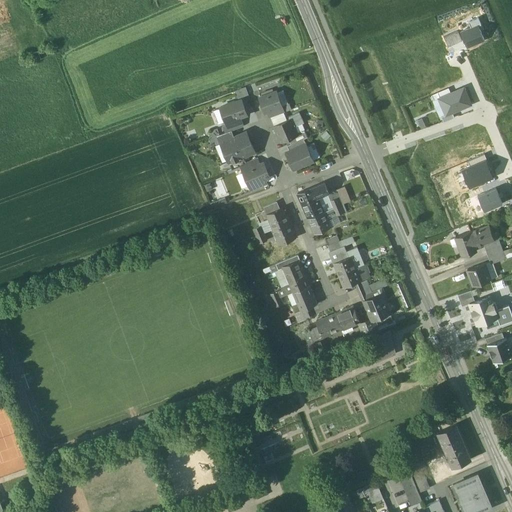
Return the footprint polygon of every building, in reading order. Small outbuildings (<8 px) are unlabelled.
[(470,22),(472,28),(477,25),(481,24),(479,18),(470,22)] [(461,32),(467,46),(483,40),(477,25),(472,28),(461,32)] [(444,37),(448,47),(462,41),(458,31),(444,37)] [(246,88),(235,92),(238,99),(248,95),(246,88)] [(434,101),(439,99),(451,94),(449,88),(432,95),(434,101)] [(446,114),(446,115),(452,113),(471,105),(464,88),(451,94),(439,99),(446,114)] [(276,92),(259,99),(263,108),(265,107),(267,112),(268,111),(281,107),(276,92)] [(241,100),(220,108),(225,122),(225,123),(239,118),(246,115),(241,100)] [(281,107),(268,111),(271,117),(291,111),(289,104),(281,107)] [(441,116),(444,122),(455,118),(452,113),(446,115),(446,114),(441,116)] [(274,127),(281,143),(288,139),(297,136),(296,134),(294,128),(303,123),(299,114),(289,118),(290,120),(274,127)] [(239,118),(225,123),(225,122),(222,123),(226,134),(230,132),(243,127),(239,118)] [(304,130),(296,134),(297,136),(288,139),(291,145),(304,140),(308,138),(304,130)] [(226,134),(217,137),(221,144),(233,138),(230,132),(226,134)] [(233,138),(221,144),(229,164),(242,158),(255,153),(246,132),(233,138)] [(291,145),(287,147),(290,152),(306,145),(304,140),(291,145)] [(290,152),(286,154),(293,170),(313,162),(306,145),(290,152)] [(483,155),(468,161),(471,167),(485,161),(483,155)] [(242,158),(229,164),(232,170),(240,166),(245,164),(242,158)] [(245,164),(240,166),(243,173),(259,166),(257,159),(245,164)] [(485,161),(471,167),(463,171),(470,187),(492,177),(485,161)] [(259,166),(243,173),(249,187),(264,181),(269,178),(263,164),(259,166)] [(264,181),(249,187),(252,192),(266,186),(264,181)] [(325,183),(297,195),(302,204),(317,198),(318,198),(327,194),(329,193),(325,183)] [(478,196),(483,210),(502,202),(496,189),(478,196)] [(327,194),(318,198),(324,213),(333,209),(330,201),(327,194)] [(317,198),(302,204),(306,213),(309,219),(324,213),(318,198),(317,198)] [(330,201),(333,209),(341,206),(338,198),(330,201)] [(275,203),(263,208),(266,215),(278,210),(275,203)] [(341,206),(333,209),(336,216),(344,213),(341,206)] [(278,210),(266,215),(267,216),(273,230),(289,224),(286,217),(282,208),(278,210)] [(324,213),(309,219),(311,225),(311,226),(315,235),(331,228),(324,213)] [(289,224),(273,230),(279,245),(279,246),(295,239),(292,230),(291,230),(289,224)] [(489,225),(470,232),(475,247),(484,244),(495,240),(489,225)] [(261,227),(253,230),(256,237),(264,234),(261,227)] [(470,232),(455,237),(462,257),(477,252),(475,247),(470,232)] [(264,234),(256,237),(260,245),(267,242),(264,234)] [(495,240),(484,244),(486,250),(501,245),(499,239),(495,240)] [(339,241),(328,246),(330,252),(341,248),(339,241)] [(501,245),(486,250),(488,256),(503,251),(501,245)] [(345,246),(330,253),(339,275),(355,269),(345,246)] [(511,247),(503,251),(505,256),(511,253),(511,247)] [(503,251),(488,256),(490,262),(491,264),(493,263),(506,259),(505,256),(503,251)] [(298,256),(276,265),(278,271),(283,269),(298,263),(300,262),(298,256)] [(493,263),(491,264),(490,262),(485,264),(490,279),(498,276),(493,263)] [(298,263),(283,269),(286,275),(301,268),(298,263)] [(371,276),(366,264),(355,269),(360,281),(371,276)] [(485,264),(467,270),(473,286),(491,279),(490,279),(485,264)] [(301,268),(286,275),(289,282),(294,293),(308,287),(301,268)] [(355,269),(339,275),(344,287),(360,281),(355,269)] [(385,279),(369,285),(372,291),(387,285),(385,279)] [(367,280),(356,285),(361,296),(372,291),(367,280)] [(400,283),(396,285),(406,308),(410,306),(400,283)] [(308,287),(294,293),(299,304),(298,304),(301,311),(307,309),(316,305),(308,287)] [(372,291),(361,296),(364,303),(364,302),(375,298),(372,291)] [(471,291),(458,295),(462,307),(469,304),(475,302),(471,291)] [(277,292),(270,295),(273,302),(280,299),(277,292)] [(375,298),(364,302),(371,319),(373,319),(389,312),(382,295),(375,298)] [(475,302),(469,304),(477,325),(497,317),(495,311),(497,310),(495,302),(493,303),(493,302),(492,302),(490,297),(475,302)] [(280,299),(273,302),(275,308),(283,305),(280,299)] [(497,310),(495,311),(497,317),(500,324),(511,320),(511,314),(509,306),(497,310)] [(353,307),(335,315),(341,329),(352,325),(359,322),(353,307)] [(301,311),(295,314),(298,323),(311,318),(307,309),(301,311)] [(335,315),(316,323),(318,327),(323,338),(330,335),(329,334),(341,329),(335,315)] [(371,319),(366,322),(372,335),(378,332),(373,319),(371,319)] [(378,327),(380,332),(395,325),(393,320),(378,327)] [(366,322),(359,325),(364,338),(372,335),(366,322)] [(318,327),(312,329),(317,340),(323,338),(318,327)] [(312,329),(308,331),(313,342),(317,340),(312,329)] [(391,333),(389,330),(368,343),(376,362),(397,354),(391,333)] [(502,332),(485,338),(487,344),(504,338),(502,332)] [(487,344),(493,363),(511,355),(511,353),(506,337),(504,338),(487,344)] [(6,399),(0,400),(0,425),(1,429),(14,425),(13,421),(5,424),(2,415),(10,413),(6,399)] [(471,460),(455,425),(437,432),(453,468),(471,460)] [(430,488),(420,464),(409,469),(411,475),(413,480),(415,485),(418,490),(419,493),(430,488)] [(409,469),(398,474),(400,479),(411,475),(409,469)] [(411,475),(400,479),(402,484),(413,480),(411,475)] [(453,485),(460,502),(487,490),(483,481),(480,482),(478,475),(453,485)] [(413,480),(402,484),(404,490),(415,485),(413,480)] [(376,482),(365,487),(368,493),(379,488),(376,482)] [(415,485),(404,490),(407,495),(418,490),(415,485)] [(379,488),(368,493),(370,498),(381,493),(379,488)] [(418,490),(407,495),(409,500),(420,496),(419,493),(418,490)] [(491,500),(487,490),(460,502),(464,511),(480,511),(491,508),(489,501),(491,500)] [(381,493),(370,498),(372,504),(383,499),(381,493)] [(420,496),(409,500),(411,506),(422,501),(420,496)] [(442,511),(438,501),(425,506),(427,511),(442,511)]
